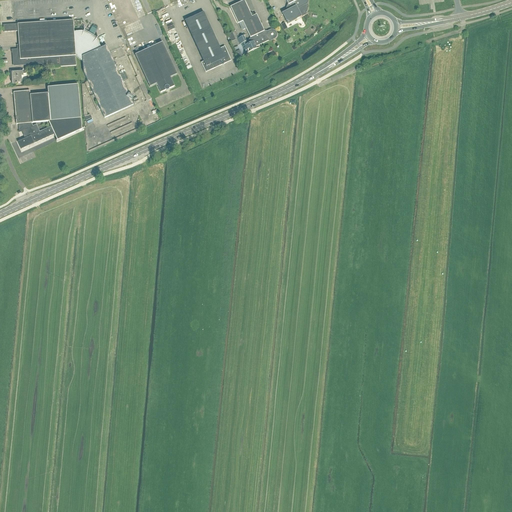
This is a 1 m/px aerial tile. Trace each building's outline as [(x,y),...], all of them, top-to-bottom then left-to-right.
[(300,18),(306,15),(306,14),(306,13),(308,8),(307,5),(307,4),(308,0),(285,0),(290,9),(282,13),(287,24),(300,18)] [(267,32),(267,33),(264,32),(256,15),(251,17),(244,1),(230,7),(238,24),(240,23),(242,22),(250,39),(246,41),(243,36),(236,39),(239,45),(241,44),(244,51),(247,50),(249,52),(256,49),(256,47),(270,40),(271,40),(272,40),(273,40),(274,39),(275,38),(275,37),(276,37),(276,36),(276,35),(276,34),(275,33),(275,32),(274,32),(274,31),(273,31),(272,31),(272,30),(271,30),(270,31),(269,31),(268,31),(268,32),(267,32)] [(203,13),(184,21),(203,62),(201,63),(205,73),(231,61),(224,47),(220,49),(203,13)] [(106,46),(101,48),(96,39),(83,31),(74,32),(73,21),(17,24),(19,45),(16,46),(16,50),(11,50),(11,53),(13,53),(14,65),(42,63),(42,68),(76,66),(75,56),(82,62),(83,66),(83,73),(104,119),(133,105),(131,101),(133,98),(128,94),(122,82),(106,46)] [(227,35),(230,42),(235,40),(232,33),(227,35)] [(160,93),(165,91),(166,91),(167,91),(168,91),(168,90),(169,90),(169,89),(174,87),(170,78),(177,75),(162,43),(135,55),(149,87),(156,84),(160,93)] [(10,72),(10,76),(11,76),(12,83),(22,83),(21,76),(23,76),(23,72),(13,72),(13,71),(10,72)] [(77,85),(47,88),(48,94),(30,95),(29,91),(13,93),(16,125),(18,124),(25,139),(17,142),(21,150),(54,134),(57,141),(82,130),(77,85)]
